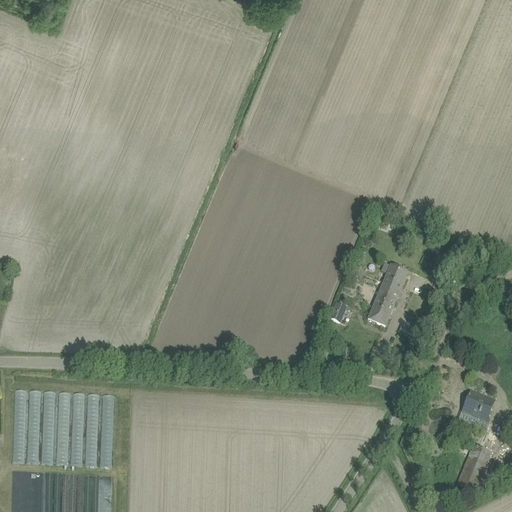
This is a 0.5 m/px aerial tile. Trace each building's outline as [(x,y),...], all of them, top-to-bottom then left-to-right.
[(371,237),(374,242),(381,239),(378,233),(371,237)] [(357,253),(356,261),(362,263),(364,255),(357,253)] [(392,267),(372,312),(368,321),(385,328),(408,274),(392,267)] [(346,281),(355,285),(361,272),(352,268),(346,281)] [(331,320),(340,324),(347,309),(337,305),(331,320)] [(55,466),(112,468),(114,396),(73,394),(58,393),(43,392),(28,391),(15,391),(13,463),(55,465),(55,466)] [(463,413),(479,420),(486,423),(494,403),(471,393),(463,413)] [(458,485),(467,489),(476,493),(492,455),(473,447),(458,485)]
